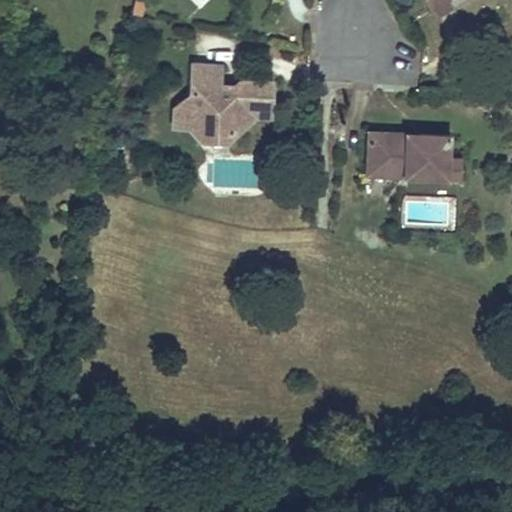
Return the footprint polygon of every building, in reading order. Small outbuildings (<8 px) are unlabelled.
[(147,0),(137,0),(135,12),(145,14),(147,0)] [(455,0),(428,0),(438,14),(457,1),(455,0)] [(198,66),(198,92),(184,104),(196,115),(196,129),(207,139),(211,132),(235,135),(253,117),(276,119),(279,81),(248,79),(236,83),(237,98),(224,98),(225,83),(225,66),(198,66)] [(237,98),(236,83),(225,83),(224,98),(237,98)] [(177,109),(177,129),(196,129),(196,115),(184,104),(177,109)] [(409,126),(371,126),(370,159),(392,160),(392,155),(409,155),(409,167),(451,168),(451,149),(451,127),(423,126),(423,134),(409,133),(409,126)] [(235,135),(211,132),(207,139),(228,142),(235,135)] [(451,149),(451,168),(463,168),(463,149),(451,149)] [(392,160),(370,159),(370,166),(392,167),(409,167),(409,155),(392,155),(392,160)]
